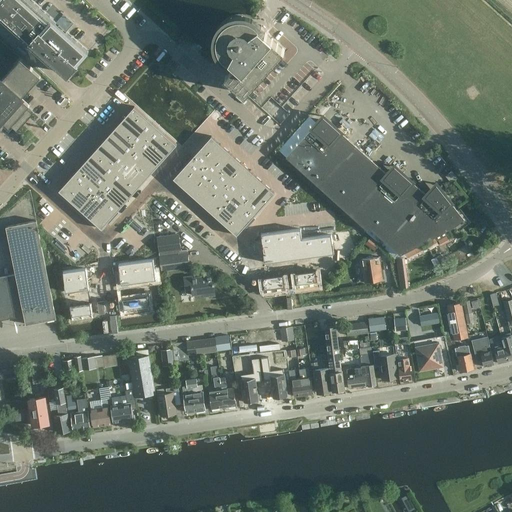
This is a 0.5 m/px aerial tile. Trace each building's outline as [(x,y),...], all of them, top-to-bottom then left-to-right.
[(0,0),(0,16),(66,76),(68,74),(0,12),(0,0)] [(56,22),(31,0),(0,0),(0,12),(68,74),(89,51),(66,31),(63,34),(61,32),(64,29),(59,24),(56,27),(54,25),(56,22)] [(215,37),(215,39),(215,41),(215,43),(216,46),(217,49),(218,51),(219,53),(220,56),(222,58),(224,59),(225,60),(227,61),(228,62),(228,63),(230,60),(235,65),(225,76),(245,94),(251,88),(284,50),(259,27),(261,26),(261,25),(260,25),(260,24),(258,22),(256,20),(254,19),(252,17),(249,16),(247,16),(243,15),(240,15),(238,15),(236,15),(234,15),(232,16),(231,16),(229,17),(228,18),(227,18),(226,19),(225,19),(223,21),(221,23),(219,25),(218,28),(217,30),(216,33),(215,35),(215,37)] [(0,39),(0,78),(2,80),(12,69),(21,58),(0,39)] [(0,121),(4,117),(12,124),(17,118),(20,120),(24,117),(21,114),(27,107),(19,100),(31,87),(41,76),(21,58),(12,69),(2,80),(0,78),(0,121)] [(134,106),(125,117),(146,136),(156,125),(134,106)] [(323,116),(287,157),(367,229),(370,226),(400,254),(457,224),(464,218),(443,193),(435,202),(395,166),(387,174),(323,116)] [(125,117),(115,127),(136,146),(146,136),(125,117)] [(156,125),(146,136),(167,155),(177,144),(156,125)] [(115,127),(106,138),(127,157),(136,146),(115,127)] [(146,136),(136,146),(158,166),(167,155),(146,136)] [(211,136),(192,157),(203,167),(222,145),(211,136)] [(106,138),(97,148),(118,167),(127,157),(106,138)] [(222,145),(203,167),(214,176),(233,155),(222,145)] [(136,146),(127,157),(149,176),(158,166),(136,146)] [(97,148),(87,159),(109,178),(118,167),(97,148)] [(233,155),(214,176),(224,185),(243,164),(233,155)] [(127,157),(118,167),(139,186),(149,176),(127,157)] [(192,157),(173,178),(184,188),(203,167),(192,157)] [(87,159),(78,169),(89,179),(99,188),(109,178),(87,159)] [(243,164),(224,185),(234,195),(254,173),(243,164)] [(118,167),(109,178),(130,197),(139,186),(118,167)] [(203,167),(184,188),(195,197),(214,176),(203,167)] [(78,169),(59,190),(69,200),(89,179),(78,169)] [(254,173),(234,195),(245,204),(264,183),(254,173)] [(214,176),(195,197),(205,207),(224,185),(214,176)] [(109,178),(99,188),(110,198),(121,207),(130,197),(109,178)] [(89,179),(69,200),(80,209),(99,188),(89,179)] [(264,183),(245,204),(256,214),(275,193),(264,183)] [(224,185),(205,207),(215,216),(234,195),(224,185)] [(99,188),(80,209),(91,219),(110,198),(99,188)] [(234,195),(215,216),(226,225),(245,204),(234,195)] [(110,198),(91,219),(101,229),(121,207),(110,198)] [(245,204),(226,225),(237,235),(256,214),(245,204)] [(6,226),(16,274),(7,276),(15,317),(24,315),(26,324),(56,318),(36,220),(6,226)] [(300,228),(287,230),(291,259),(304,257),(300,228)] [(301,228),(300,228),(304,257),(318,255),(315,236),(302,238),(301,228)] [(287,230),(274,232),(278,260),(291,259),(287,230)] [(274,232),(261,234),(264,253),(263,254),(265,262),(278,260),(274,232)] [(162,272),(190,268),(186,242),(180,243),(179,234),(156,237),(162,272)] [(331,234),(315,236),(318,255),(334,253),(333,244),(331,234)] [(375,251),(380,244),(370,237),(365,243),(375,251)] [(361,259),(365,280),(365,282),(382,280),(379,256),(361,259)] [(153,259),(141,260),(144,281),(156,279),(155,268),(153,259)] [(141,260),(130,262),(133,283),(144,281),(141,260)] [(130,262),(118,263),(120,273),(119,273),(121,284),(133,283),(130,262)] [(86,268),(74,269),(77,290),(89,289),(88,277),(87,277),(86,268)] [(74,269),(63,271),(64,280),(65,292),(77,290),(74,269)] [(316,270),(305,271),(307,286),(318,285),(316,270)] [(305,271),(295,273),(297,288),(307,286),(305,271)] [(283,274),(273,276),(275,291),(285,289),(283,274)] [(184,276),(184,280),(186,291),(192,291),(193,295),(208,293),(208,296),(215,295),(213,275),(192,278),(192,275),(184,276)] [(0,320),(15,317),(7,276),(0,277),(0,320)] [(273,276),(262,277),(264,292),(275,291),(273,276)] [(499,303),(496,293),(490,294),(493,305),(499,303)] [(148,295),(135,297),(137,311),(149,309),(148,295)] [(135,297),(123,298),(125,313),(137,311),(135,297)] [(469,300),(463,302),(467,323),(474,322),(469,300)] [(447,305),(454,340),(468,337),(461,302),(447,305)] [(91,303),(81,304),(83,318),(93,317),(91,303)] [(81,304),(70,306),(72,320),(83,318),(81,304)] [(384,315),(368,317),(369,331),(385,329),(384,315)] [(406,318),(394,319),(396,331),(408,330),(406,318)] [(347,324),(348,335),(368,333),(367,322),(347,324)] [(335,326),(324,327),(332,391),(345,389),(342,371),(335,326)] [(282,341),(294,339),(292,327),(280,329),(282,341)] [(501,334),(501,337),(503,346),(507,361),(511,359),(511,334),(509,335),(509,332),(501,334)] [(231,349),(229,335),(216,337),(216,338),(217,351),(231,349)] [(487,336),(472,340),(474,348),(477,361),(482,360),(484,367),(494,364),(489,344),(487,336)] [(217,351),(216,338),(202,339),(203,352),(217,351)] [(203,352),(202,339),(191,341),(186,341),(187,347),(188,354),(203,352)] [(439,342),(415,346),(420,370),(444,366),(439,342)] [(457,349),(458,356),(461,371),(474,368),(471,353),(470,353),(469,345),(463,346),(463,344),(457,346),(458,348),(457,349)] [(494,346),(495,348),(494,348),(498,363),(507,361),(503,346),(500,346),(499,345),(494,346)] [(187,347),(173,348),(174,360),(188,359),(188,354),(187,347)] [(371,347),(358,349),(360,367),(363,386),(376,385),(371,347)] [(174,364),(172,348),(163,350),(165,365),(174,364)] [(379,350),(373,351),(374,363),(380,362),(383,379),(384,379),(385,380),(388,380),(390,378),(397,377),(394,354),(380,356),(379,350)] [(116,354),(102,356),(104,367),(118,365),(116,354)] [(149,354),(129,357),(134,389),(135,397),(136,397),(155,394),(149,354)] [(81,355),(74,356),(76,371),(97,368),(95,355),(82,357),(81,355)] [(268,356),(261,357),(264,380),(271,379),(273,398),(287,396),(283,369),(270,370),(268,356)] [(254,373),(241,375),(244,396),(244,402),(258,400),(255,381),(262,380),(259,358),(252,359),(254,373)] [(401,382),(412,380),(409,358),(398,360),(401,382)] [(326,361),(311,363),(312,370),(315,370),(318,393),(331,391),(326,361)] [(360,367),(347,369),(348,377),(349,388),(363,386),(360,367)] [(14,368),(0,369),(0,374),(1,378),(15,375),(14,368)] [(300,369),(301,379),(304,395),(313,394),(309,368),(300,369)] [(289,370),(290,375),(290,380),(292,379),(295,396),(304,395),(301,379),(296,379),(295,370),(289,370)] [(32,372),(34,383),(45,382),(44,371),(32,372)] [(216,389),(209,390),(211,408),(224,406),(220,377),(215,378),(216,389)] [(226,377),(220,377),(224,406),(237,404),(235,386),(227,387),(226,377)] [(187,387),(183,388),(186,412),(196,411),(191,378),(186,379),(187,387)] [(196,378),(191,378),(196,411),(205,409),(203,391),(201,391),(201,386),(197,386),(196,378)] [(178,386),(157,390),(160,415),(165,414),(165,415),(170,414),(177,413),(174,393),(179,392),(178,386)] [(57,408),(52,408),(57,432),(70,430),(67,414),(64,387),(54,388),(57,408)] [(114,405),(110,405),(113,423),(134,419),(132,409),(137,408),(136,397),(135,397),(134,389),(126,390),(127,403),(114,405)] [(45,396),(29,399),(33,425),(49,423),(45,396)] [(80,410),(71,412),(73,429),(90,427),(86,398),(79,399),(80,410)] [(102,407),(90,408),(93,426),(111,424),(108,405),(107,398),(101,399),(102,407)] [(25,419),(24,409),(15,411),(16,420),(25,419)] [(396,496),(403,511),(407,511),(416,508),(408,490),(396,496)]
